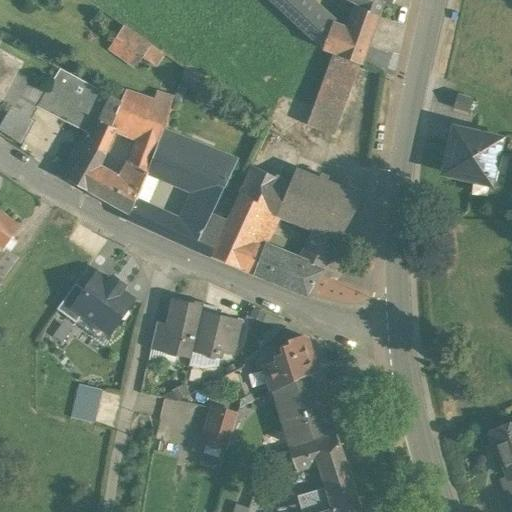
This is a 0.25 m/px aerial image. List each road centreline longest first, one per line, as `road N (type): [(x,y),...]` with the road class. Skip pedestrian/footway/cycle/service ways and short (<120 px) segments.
road 1 (tertiary): [(0,151),(164,252),(261,293),(382,333),(398,330)]
road 2 (tertiary): [(398,330),(400,166),(434,0)]
road 3 (track): [(164,252),(103,511)]
road 4 (tertiary): [(440,511),(407,396),(398,330)]
